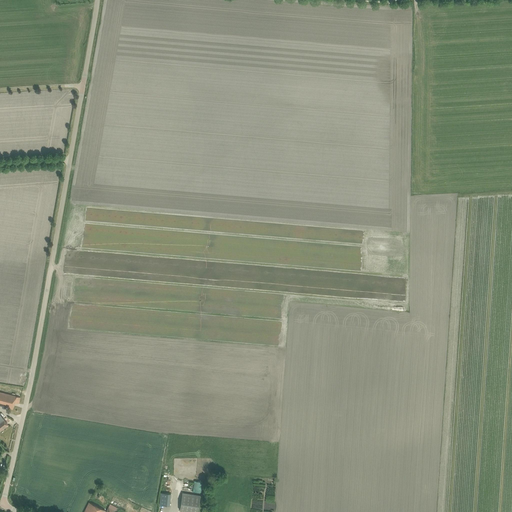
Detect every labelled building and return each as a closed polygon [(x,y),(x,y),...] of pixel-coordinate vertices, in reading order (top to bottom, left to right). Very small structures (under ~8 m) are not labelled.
[(15,402),(19,403),(20,397),(7,394),(9,390),(0,387),(0,405),(13,409),(15,402)] [(0,430),(8,425),(6,422),(9,420),(6,416),(3,418),(0,414),(0,430)] [(201,492),(202,482),(194,481),(193,491),(201,492)] [(169,505),(171,493),(161,492),(160,504),(169,505)] [(180,510),(192,511),(197,511),(200,495),(183,492),(180,510)] [(104,511),(106,510),(89,502),(84,511),(104,511)]
